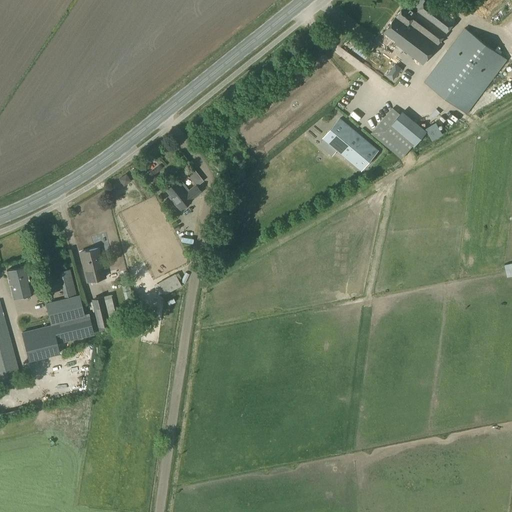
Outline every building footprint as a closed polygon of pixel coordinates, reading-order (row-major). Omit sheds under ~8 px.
[(406,3),(384,32),(396,40),(394,42),(422,64),(455,22),(426,0),(425,0),(417,11),(406,3)] [(464,28),(423,82),(466,114),(507,60),(464,28)] [(351,37),(346,44),(352,48),(357,41),(351,37)] [(391,69),(387,75),(394,80),(398,74),(391,69)] [(403,111),(390,127),(390,128),(412,146),(413,147),(426,132),(403,111)] [(341,118),(324,138),(362,171),(380,151),(341,118)] [(376,130),(372,134),(403,159),(413,147),(412,146),(390,128),(385,134),(380,134),(376,130)] [(222,140),(215,147),(220,152),(226,145),(222,140)] [(218,162),(214,165),(219,171),(223,168),(218,162)] [(196,172),(189,178),(195,185),(199,182),(200,183),(202,181),(201,180),(202,179),(196,172)] [(174,183),(165,191),(170,197),(169,198),(171,202),(179,211),(200,193),(194,186),(188,191),(184,195),(181,191),(185,187),(179,179),(174,183)] [(98,249),(81,253),(88,282),(105,278),(98,249)] [(25,266),(6,271),(13,298),(32,294),(25,266)] [(167,295),(183,286),(178,276),(162,284),(167,295)] [(128,285),(121,287),(124,300),(126,300),(130,312),(135,310),(128,285)] [(111,294),(103,296),(103,298),(108,317),(116,315),(111,294)] [(78,296),(45,303),(51,325),(84,317),(78,296)] [(103,298),(92,301),(99,327),(110,324),(108,317),(103,298)] [(0,304),(0,382),(20,377),(0,304)] [(51,325),(21,333),(25,349),(26,349),(46,344),(93,332),(88,316),(84,317),(51,325)] [(26,349),(25,349),(28,362),(59,354),(56,341),(46,344),(26,349)]
